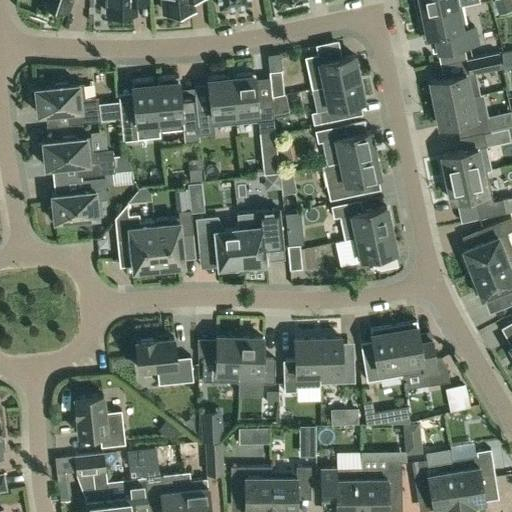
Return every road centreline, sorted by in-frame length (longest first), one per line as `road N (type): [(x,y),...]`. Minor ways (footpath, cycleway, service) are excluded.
road 1 (residential): [(426,276),(375,17),(208,47),(0,49)]
road 2 (residential): [(87,301),(192,290),(358,291),(426,276)]
road 3 (residential): [(511,430),(426,276)]
road 4 (residential): [(17,252),(0,84)]
road 5 (residential): [(32,362),(43,511)]
